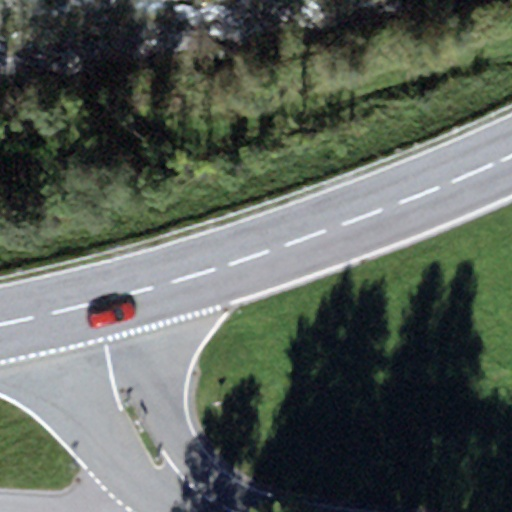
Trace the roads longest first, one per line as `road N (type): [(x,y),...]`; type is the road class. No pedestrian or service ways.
road 1 (primary): [(132,295),(376,214),(511,154)]
road 2 (residential): [(39,317),(107,430),(207,502)]
road 3 (residential): [(207,502),(163,413),(132,295)]
